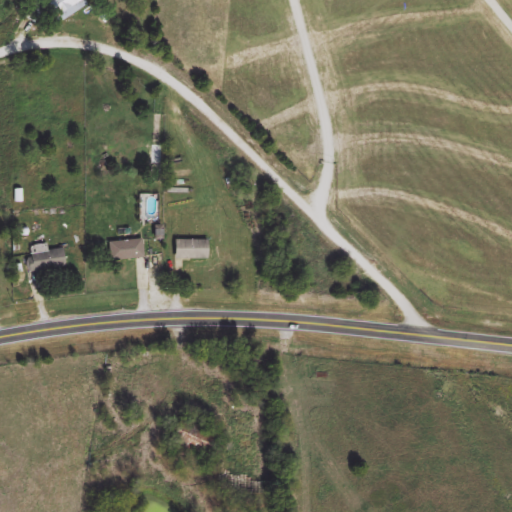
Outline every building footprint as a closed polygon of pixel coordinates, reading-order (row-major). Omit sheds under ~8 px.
[(87,7),(83,0),(48,0),(58,20),(87,7)] [(209,239),(175,239),(175,258),(209,258),(209,239)] [(144,258),(144,240),(109,240),(110,258),(144,258)] [(66,267),(65,248),(30,251),(32,271),(66,267)] [(172,440),(206,458),(213,445),(179,427),(172,440)]
